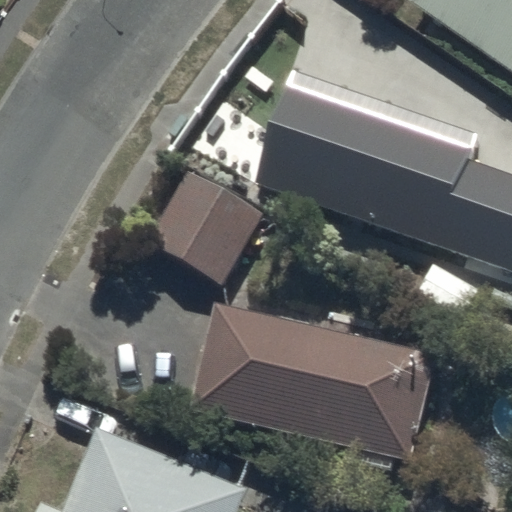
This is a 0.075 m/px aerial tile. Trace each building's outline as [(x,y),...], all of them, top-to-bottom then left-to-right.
[(511,0),(409,0),(511,71),(511,0)] [(294,68),(254,181),(510,272),(511,267),(511,174),(470,159),(479,135),(294,68)] [(187,170),(144,240),(219,284),(261,215),(187,170)] [(434,261),(415,291),(459,321),(479,290),(434,261)] [(216,302),(188,408),(410,461),(436,353),(370,336),(372,330),(326,318),(323,329),(216,302)] [(40,502),(36,511),(237,511),(246,492),(99,426),(61,511),(40,502)]
